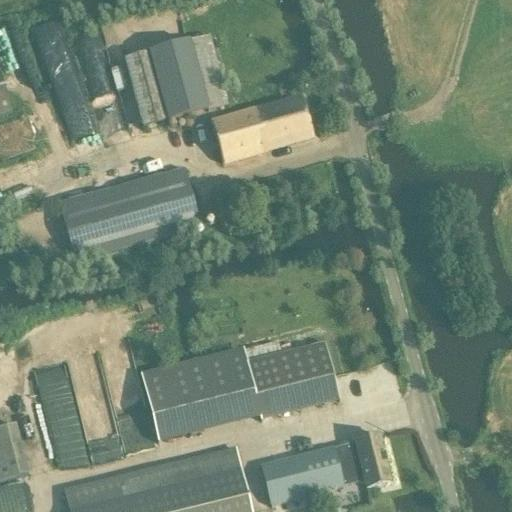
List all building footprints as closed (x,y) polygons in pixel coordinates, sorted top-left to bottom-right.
[(202,2),(192,5),(195,13),(204,11),(202,2)] [(124,63),(143,133),(229,109),(209,39),(124,63)] [(0,120),(12,116),(0,80),(0,120)] [(220,168),(312,141),(301,101),(207,128),(220,168)] [(76,266),(201,231),(184,173),(59,208),(76,266)] [(339,406),(323,344),(246,364),(242,351),(139,375),(157,446),(339,406)] [(391,487),(379,439),(354,446),(334,451),(260,469),(271,511),(344,491),(344,490),(363,485),(365,493),(391,487)] [(249,511),(234,451),(64,493),(68,511),(249,511)]
